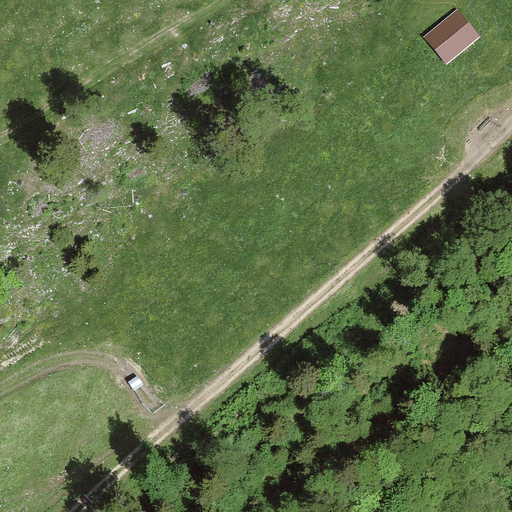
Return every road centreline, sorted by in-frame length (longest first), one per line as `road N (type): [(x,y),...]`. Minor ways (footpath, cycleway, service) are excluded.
road 1 (track): [(78,511),(511,127)]
road 2 (track): [(0,143),(217,0)]
road 3 (track): [(169,425),(125,371),(95,357),(48,363),(0,388)]
